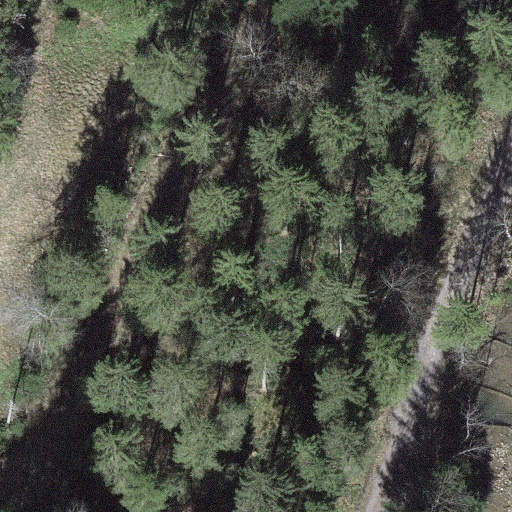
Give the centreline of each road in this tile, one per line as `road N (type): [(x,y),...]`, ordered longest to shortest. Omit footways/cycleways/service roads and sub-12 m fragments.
road 1 (track): [(290,0),(214,101),(51,454),(0,507)]
road 2 (track): [(357,511),(511,137)]
